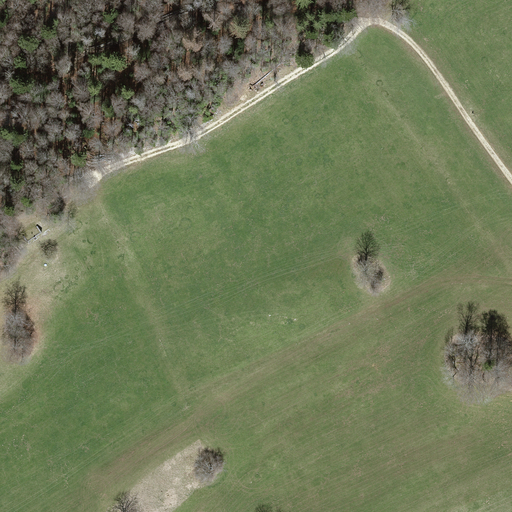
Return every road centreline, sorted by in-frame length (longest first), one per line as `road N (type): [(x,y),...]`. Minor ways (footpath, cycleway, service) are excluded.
road 1 (track): [(93,174),(201,131),(352,31),(382,22),(425,58),(511,182)]
road 2 (track): [(97,455),(188,400),(450,282),(511,287)]
road 3 (track): [(250,0),(0,81)]
